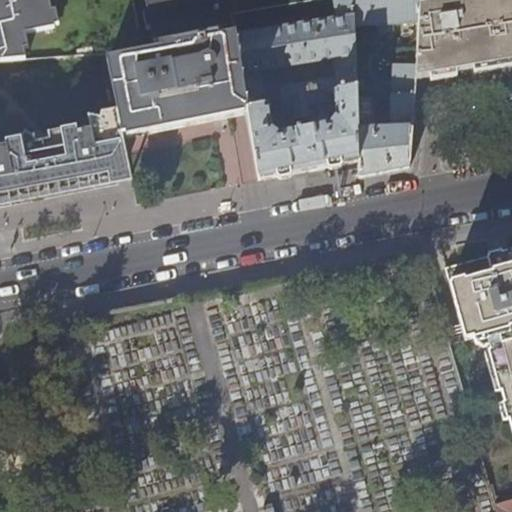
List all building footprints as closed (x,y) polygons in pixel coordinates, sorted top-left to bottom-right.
[(0,0),(0,62),(26,61),(20,35),(56,28),(50,0),(0,0)] [(248,112),(237,35),(219,38),(211,0),(146,0),(155,43),(161,42),(164,50),(158,59),(138,63),(137,55),(109,61),(111,71),(117,105),(118,111),(124,136),(211,119),(220,118),(234,115),(248,112)] [(267,23),(273,19),(340,6),(341,18),(237,35),(248,112),(259,181),(299,173),(359,161),(356,99),(353,26),(352,0),(326,0),(233,15),(235,28),(267,23)] [(418,23),(419,6),(419,0),(352,0),(353,26),(418,23)] [(511,0),(453,0),(419,6),(418,23),(415,64),(415,80),(471,71),(511,63),(511,0)] [(111,71),(109,61),(109,60),(108,54),(102,55),(105,72),(111,71)] [(409,162),(415,80),(415,64),(390,67),(390,128),(374,128),(373,98),(356,99),(359,161),(359,178),(382,174),(409,169),(409,162)] [(0,204),(53,195),(132,180),(124,136),(118,111),(98,115),(97,120),(85,117),(87,131),(75,133),(74,128),(45,134),(46,141),(32,143),(31,137),(19,139),(12,135),(7,142),(0,142),(0,204)] [(511,499),(511,250),(505,252),(499,254),(492,256),(463,264),(463,262),(454,265),(446,267),(467,339),(487,333),(501,389),(465,400),(495,504),(511,499)] [(487,333),(467,339),(458,341),(449,344),(465,400),(501,389),(487,333)] [(511,511),(511,499),(495,504),(496,511),(511,511)]
